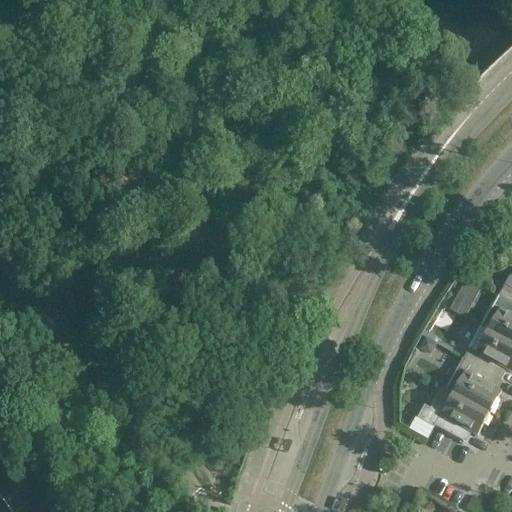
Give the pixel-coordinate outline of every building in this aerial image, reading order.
[(511,276),(509,278),(499,297),(511,304),(511,276)] [(462,285),(451,309),(466,316),(478,292),(462,285)] [(511,304),(499,297),(481,328),(511,345),(511,304)] [(511,345),(481,328),(464,360),(501,380),(506,371),(511,375),(511,373),(511,345)] [(452,350),(437,342),(434,346),(439,348),(450,354),(452,350)] [(439,348),(432,360),(438,363),(448,361),(452,355),(450,354),(439,348)] [(464,360),(447,391),(489,416),(501,393),(496,390),(501,380),(464,360)] [(424,407),(417,420),(433,430),(435,427),(463,443),(464,442),(466,443),(471,435),(476,438),(489,416),(447,391),(442,389),(430,410),(424,407)] [(0,473),(0,500),(9,511),(18,511),(41,494),(24,472),(14,480),(5,470),(0,473)] [(55,511),(45,499),(30,511),(55,511)]
